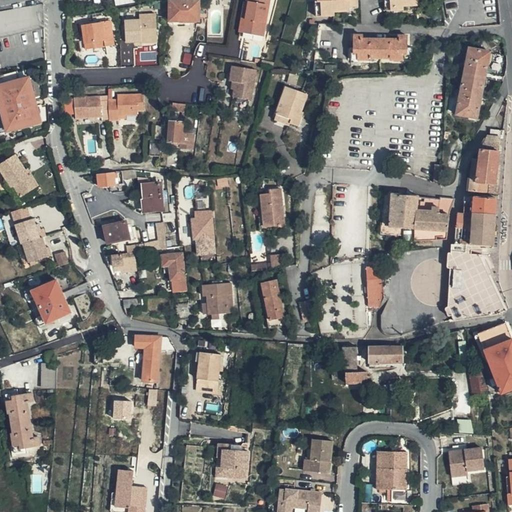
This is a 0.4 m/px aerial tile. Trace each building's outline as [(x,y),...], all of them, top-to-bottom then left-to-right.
[(204,20),(204,0),(175,0),(175,19),(204,20)] [(268,35),(271,22),(268,21),(272,4),(275,5),(275,0),(254,0),(254,1),(252,10),(248,9),(246,18),(250,19),(248,31),(268,35)] [(319,0),(320,11),(337,12),(338,8),(353,8),(352,4),(361,4),(360,0),(319,0)] [(390,0),(389,8),(389,10),(408,9),(408,4),(423,4),(423,0),(390,0)] [(17,19),(8,20),(10,31),(36,26),(32,5),(15,8),(17,19)] [(159,34),(159,16),(142,17),(128,18),(128,38),(137,38),(137,35),(143,34),(159,34)] [(86,42),(94,41),(105,38),(106,44),(115,42),(111,20),(84,24),(86,42)] [(358,34),(358,46),(353,46),(352,57),(374,58),(374,56),(394,56),(395,58),(417,59),(418,47),(412,46),(412,36),(403,36),(403,38),(367,37),(367,34),(358,34)] [(482,116),(496,50),(475,46),(461,112),(482,116)] [(240,81),(239,87),(237,96),(255,100),(262,69),(237,64),(233,80),(236,80),(240,81)] [(0,89),(0,111),(6,135),(41,126),(35,103),(42,101),(37,81),(27,83),(25,75),(6,80),(8,88),(0,89)] [(6,80),(0,81),(0,89),(8,88),(6,80)] [(290,90),(292,85),(291,83),(281,110),(283,113),(285,110),(290,90)] [(311,93),(292,85),(290,90),(285,110),(283,113),(295,118),(294,122),(302,125),(305,114),(303,114),(305,110),(311,93)] [(122,114),(130,114),(141,114),(141,110),(147,109),(147,93),(122,95),(122,99),(112,99),(113,120),(122,119),(122,118),(122,114)] [(113,120),(112,99),(112,95),(79,96),(79,116),(105,115),(105,120),(113,120)] [(67,114),(75,113),(74,96),(65,97),(67,114)] [(295,118),(283,113),(281,119),(293,123),(294,122),(295,118)] [(175,146),(196,147),(197,132),(190,132),(190,127),(186,127),(187,121),(174,120),(172,140),(175,140),(175,146)] [(506,128),(495,127),(494,135),(491,135),(485,147),(483,157),(477,157),(474,188),(503,191),(504,183),(500,182),(503,158),(506,128)] [(162,155),(163,142),(154,142),(153,154),(162,155)] [(16,197),(37,183),(31,172),(29,174),(26,170),(15,155),(0,165),(13,185),(9,188),(16,197)] [(140,174),(139,169),(132,169),(102,172),(103,183),(126,181),(127,177),(135,177),(135,175),(140,174)] [(164,200),(163,182),(146,184),(149,211),(164,208),(164,211),(172,210),(171,199),(164,200)] [(41,188),(37,183),(16,197),(21,204),(41,188)] [(264,191),(267,222),(281,221),(281,223),(286,222),(283,185),(273,186),(274,190),(264,191)] [(408,225),(410,192),(400,191),(400,189),(396,189),(394,191),(387,191),(384,232),(398,232),(397,241),(402,241),(402,233),(407,233),(408,225)] [(423,195),(423,193),(410,192),(408,225),(407,233),(407,239),(416,239),(417,229),(419,229),(421,207),(423,195)] [(459,197),(445,195),(445,197),(429,195),(429,194),(426,194),(426,195),(423,195),(421,207),(419,229),(418,238),(450,237),(451,227),(453,212),(455,209),(459,197)] [(497,243),(500,196),(478,194),(477,211),(468,211),(468,210),(461,210),(458,242),(475,243),(487,243),(497,243)] [(477,211),(478,194),(469,194),(468,210),(468,211),(477,211)] [(11,211),(14,222),(32,217),(28,205),(11,211)] [(216,234),(214,215),(195,217),(196,236),(216,234)] [(137,238),(135,222),(130,223),(129,218),(106,223),(108,240),(131,236),(132,239),(137,238)] [(39,240),(42,238),(39,231),(33,234),(29,222),(10,228),(17,247),(19,246),(25,265),(46,258),(39,240)] [(158,225),(160,245),(168,244),(166,222),(160,222),(158,225)] [(184,242),(168,244),(168,251),(184,249),(184,242)] [(475,243),(458,242),(457,242),(457,250),(483,252),(486,252),(486,248),(475,247),(475,243)] [(19,246),(17,247),(13,249),(19,267),(25,265),(19,246)] [(106,252),(111,266),(115,265),(114,262),(120,261),(121,268),(130,266),(128,249),(121,249),(121,250),(106,252)] [(184,249),(168,251),(162,251),(163,263),(165,263),(170,263),(170,270),(171,277),(172,277),(172,281),(177,281),(178,288),(186,287),(184,249)] [(454,312),(456,318),(473,315),(495,312),(501,311),(509,307),(495,278),(483,252),(457,250),(455,266),(456,266),(453,302),(448,305),(451,313),(454,312)] [(283,251),(273,252),(274,264),(284,264),(283,251)] [(52,256),(57,267),(66,264),(62,252),(52,256)] [(375,264),(370,264),(370,295),(385,295),(387,295),(386,263),(381,263),(381,258),(375,258),(375,264)] [(286,307),(278,275),(261,279),(269,314),(266,315),(267,324),(289,321),(286,307)] [(64,293),(58,278),(33,289),(32,286),(25,289),(29,299),(37,296),(46,316),(39,319),(43,329),(50,326),(48,322),(72,311),(67,299),(89,289),(87,283),(64,293)] [(204,311),(212,311),(218,310),(234,309),(232,282),(233,282),(232,279),(203,283),(204,292),(207,292),(208,301),(203,301),(204,311)] [(90,291),(73,299),(81,320),(83,320),(94,306),(90,291)] [(137,294),(123,295),(124,304),(141,302),(140,293),(137,294)] [(385,295),(370,295),(371,303),(381,303),(385,295)] [(108,315),(101,307),(96,311),(104,319),(108,315)] [(491,322),(478,324),(480,330),(496,370),(503,390),(511,386),(511,327),(509,320),(492,326),(491,322)] [(141,332),(138,332),(137,344),(146,344),(144,375),(158,376),(160,348),(177,347),(178,347),(170,333),(141,332)] [(110,338),(100,339),(99,347),(110,348),(112,338),(110,338)] [(289,339),(268,338),(267,352),(288,354),(289,339)] [(361,370),(361,344),(334,342),(334,344),(334,346),(347,347),(348,382),(371,381),(371,370),(361,370)] [(411,345),(407,345),(391,345),(373,345),(374,362),(407,361),(406,354),(411,355),(411,345)] [(224,378),(226,352),(204,350),(201,376),(224,378)] [(55,377),(56,363),(43,362),(42,385),(55,386),(55,377)] [(484,367),(470,368),(472,394),(489,393),(488,384),(486,374),(484,367)] [(11,449),(28,447),(27,440),(40,439),(40,430),(33,431),(28,396),(34,395),(33,386),(20,388),(19,383),(3,385),(4,395),(8,395),(11,416),(13,416),(15,435),(13,435),(13,438),(9,439),(11,449)] [(473,431),(473,418),(459,418),(459,431),(473,431)] [(314,456),(312,470),(332,472),(333,460),(329,460),(329,455),(333,455),(335,439),(316,437),(314,456)] [(221,455),(226,456),(227,446),(243,448),(244,443),(222,441),(221,455)] [(185,471),(201,472),(203,444),(187,443),(185,471)] [(227,446),(226,456),(225,464),(225,465),(229,466),(229,475),(249,477),(251,448),(243,448),(227,446)] [(466,471),(473,470),(473,467),(483,466),(481,448),(447,451),(450,476),(466,474),(466,471)] [(411,450),(385,449),(384,466),(382,466),(381,488),(409,489),(411,450)] [(225,465),(225,464),(220,464),(219,474),(229,475),(229,466),(225,465)] [(121,465),(119,488),(114,487),(112,507),(130,508),(130,511),(136,511),(146,511),(149,483),(134,482),(135,467),(121,465)] [(214,494),(226,497),(229,484),(217,482),(214,494)] [(323,511),(325,490),(282,486),(280,511),(292,511),(293,504),(311,506),(310,511),(323,511)] [(489,503),(474,504),(475,511),(474,511),(487,511),(489,511),(489,503)]
